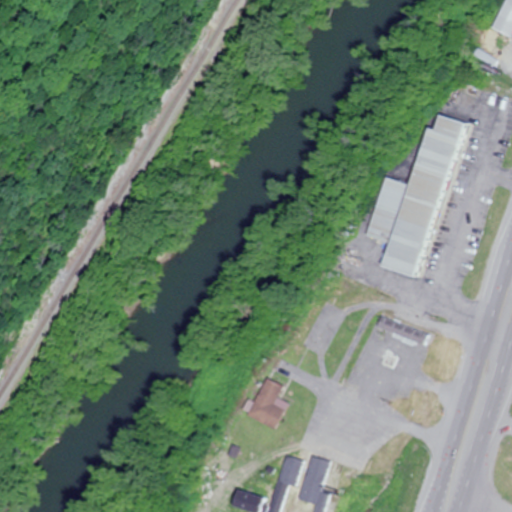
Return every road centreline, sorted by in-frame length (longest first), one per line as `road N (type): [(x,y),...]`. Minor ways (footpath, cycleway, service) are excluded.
road 1 (trunk): [(511,260),(435,511)]
road 2 (trunk): [(467,511),(511,357)]
